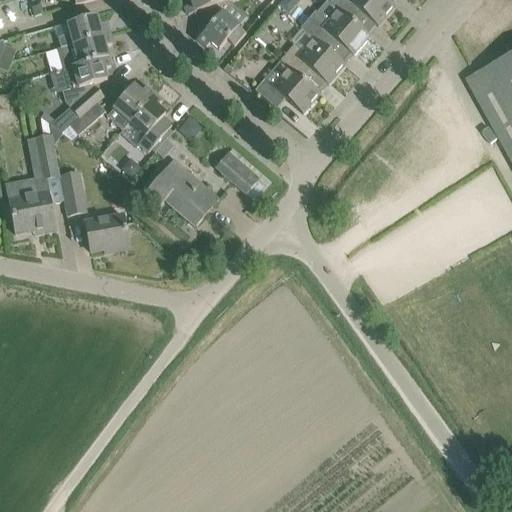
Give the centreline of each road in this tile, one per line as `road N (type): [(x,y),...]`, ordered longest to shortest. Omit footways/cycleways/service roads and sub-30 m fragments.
road 1 (unclassified): [(496,511),(282,215)]
road 2 (residential): [(50,511),(200,308)]
road 3 (residential): [(310,170),(189,72),(171,51),(153,0)]
road 4 (residential): [(310,170),(457,0)]
road 5 (residential): [(0,265),(200,308)]
road 6 (residential): [(200,308),(282,215)]
